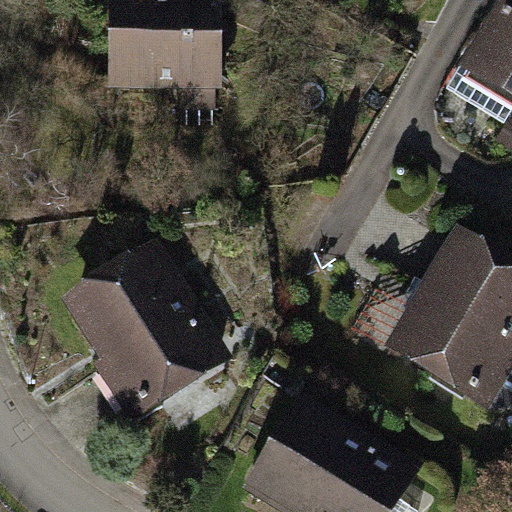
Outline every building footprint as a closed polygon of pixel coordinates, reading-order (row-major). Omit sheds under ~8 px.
[(114,0),(115,95),(186,95),(186,116),(221,115),(221,95),(228,95),(227,0),(114,0)] [(511,0),(497,0),(445,93),(505,127),(511,114),(511,0)] [(377,349),(495,418),(511,389),(511,267),(449,230),(377,349)] [(227,357),(152,242),(57,304),(96,364),(87,370),(123,425),(151,406),(166,428),(211,398),(197,376),(227,357)] [(414,466),(297,394),(237,490),(272,511),(416,511),(428,493),(406,479),(414,466)]
